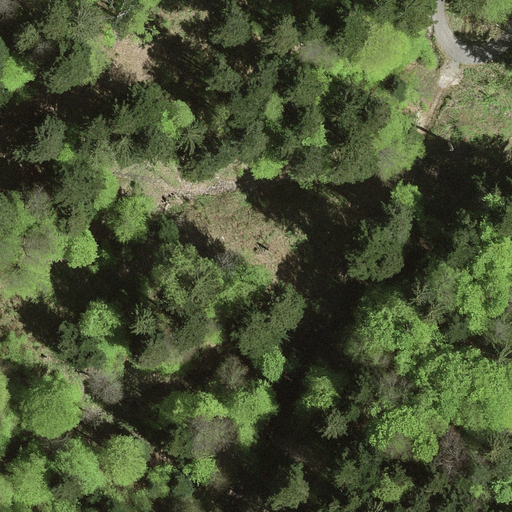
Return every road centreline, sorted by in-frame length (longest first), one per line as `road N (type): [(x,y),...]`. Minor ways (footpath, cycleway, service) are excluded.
road 1 (track): [(449,68),(415,141),(406,200),(419,248),(476,279),(511,344)]
road 2 (track): [(511,2),(502,41),(449,68),(424,0)]
